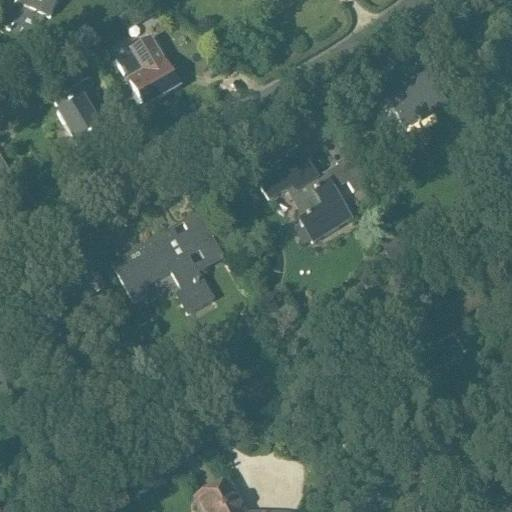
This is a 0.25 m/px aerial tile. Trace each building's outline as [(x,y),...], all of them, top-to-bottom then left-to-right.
[(16,0),(15,3),(50,20),(59,0),(16,0)] [(148,45),(115,64),(143,111),(178,91),(163,66),(162,67),(155,56),(148,45)] [(67,68),(74,64),(70,56),(63,60),(67,68)] [(80,63),(68,70),(78,87),(90,79),(80,63)] [(445,111),(438,101),(426,80),(385,105),(392,117),(379,125),(400,159),(415,150),(405,135),(445,111)] [(73,92),(53,104),(58,113),(56,115),(77,150),(102,135),(81,100),(79,102),(73,92)] [(336,167),(338,170),(318,182),(302,156),(256,185),(269,205),(292,191),(308,218),(304,220),(305,221),(299,224),(312,246),(352,223),(335,195),(349,187),(354,195),(367,187),(350,159),(336,167)] [(161,240),(111,269),(133,307),(145,300),(141,293),(170,276),(181,296),(175,299),(187,318),(212,303),(186,260),(213,245),(197,218),(182,227),(186,235),(166,247),(161,240)] [(392,269),(398,281),(408,275),(401,264),(392,269)] [(474,295),(442,313),(449,325),(453,332),(485,314),(481,308),(474,295)] [(112,355),(121,370),(130,365),(122,350),(112,355)] [(0,409),(1,411),(10,405),(5,383),(0,372),(0,409)] [(242,511),(227,484),(190,504),(194,511),(242,511)]
